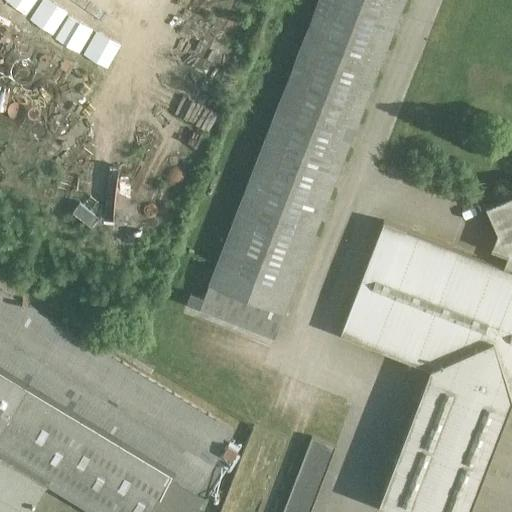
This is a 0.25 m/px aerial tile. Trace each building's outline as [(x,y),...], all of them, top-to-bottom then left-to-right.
[(318,0),(199,308),(274,337),(285,307),(404,0),(318,0)] [(511,198),(490,208),(501,232),(496,245),(498,248),(510,252),(511,255),(506,267),(511,269),(511,198)] [(511,269),(506,267),(384,220),(340,333),(430,368),(378,502),(402,511),(468,511),(511,399),(511,398),(511,269)] [(233,429),(25,302),(26,299),(23,297),(21,300),(0,286),(0,370),(171,474),(171,473),(206,495),(208,496),(231,459),(219,452),(233,429)] [(147,511),(171,474),(0,370),(0,451),(47,481),(98,511),(147,511)] [(311,436),(282,511),(309,511),(335,445),(311,436)] [(0,451),(0,511),(28,511),(47,481),(0,451)] [(194,511),(206,495),(171,473),(171,474),(147,511),(194,511)]
